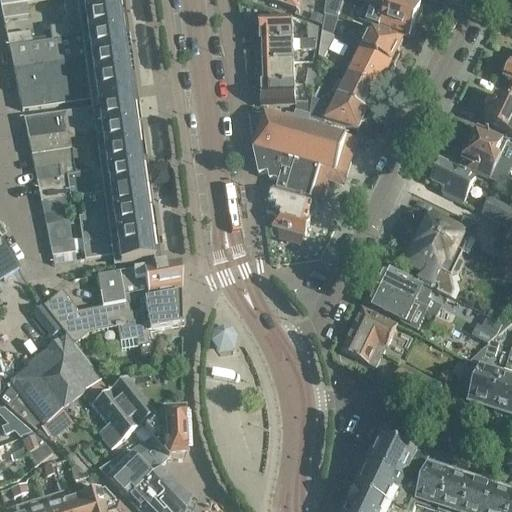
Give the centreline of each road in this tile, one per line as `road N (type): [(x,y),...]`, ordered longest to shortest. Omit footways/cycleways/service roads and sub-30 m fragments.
road 1 (residential): [(280,352),(320,313),(483,0)]
road 2 (secondary): [(280,352),(235,275),(226,241),(192,0)]
road 3 (residential): [(511,462),(321,401),(299,403)]
